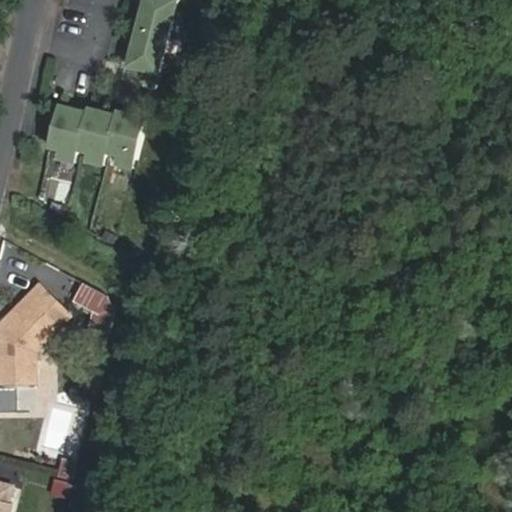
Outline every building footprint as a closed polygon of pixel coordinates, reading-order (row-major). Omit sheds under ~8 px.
[(177,0),(146,0),(128,70),(130,71),(126,85),(154,92),(162,61),(166,45),(168,38),(172,21),(177,0)] [(172,21),(168,38),(177,40),(181,24),(172,21)] [(175,47),(166,45),(162,61),(171,63),(175,47)] [(91,111),(70,106),(69,111),(90,115),(91,111)] [(69,111),(62,109),(53,150),(65,152),(81,155),(90,115),(69,111)] [(118,117),(98,113),(97,117),(117,122),(118,117)] [(97,117),(90,115),(81,155),(92,158),(108,162),(117,122),(97,117)] [(148,119),(127,115),(126,119),(146,124),(148,119)] [(138,163),(146,124),(126,119),(118,117),(117,122),(110,157),(121,160),(138,163)] [(65,152),(63,161),(79,164),(81,155),(65,152)] [(91,167),(107,170),(109,162),(108,162),(92,158),(91,167)] [(119,169),(135,172),(138,163),(121,160),(119,169)] [(67,207),(70,187),(57,184),(53,205),(67,207)] [(109,295),(90,285),(81,301),(100,311),(114,306),(109,295)] [(75,315),(48,289),(2,337),(2,388),(39,388),(40,352),(75,315)] [(100,311),(95,329),(112,334),(118,313),(114,306),(100,311)] [(76,472),(67,470),(65,479),(74,482),(76,472)] [(0,511),(12,511),(14,507),(10,505),(14,488),(0,483),(0,511)]
